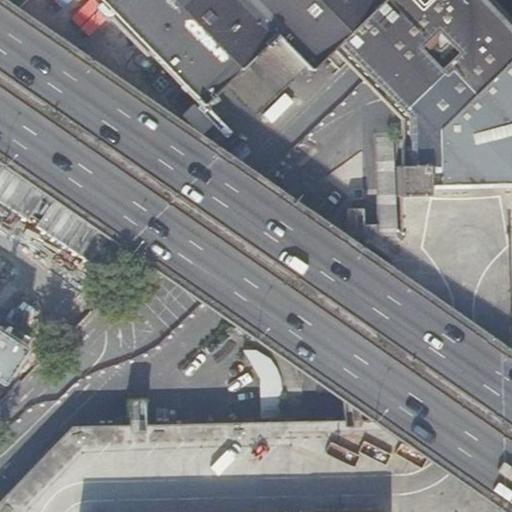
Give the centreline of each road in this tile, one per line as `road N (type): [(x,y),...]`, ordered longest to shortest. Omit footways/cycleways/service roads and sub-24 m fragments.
road 1 (trunk): [(0,131),(511,491)]
road 2 (trunk): [(511,396),(0,38)]
